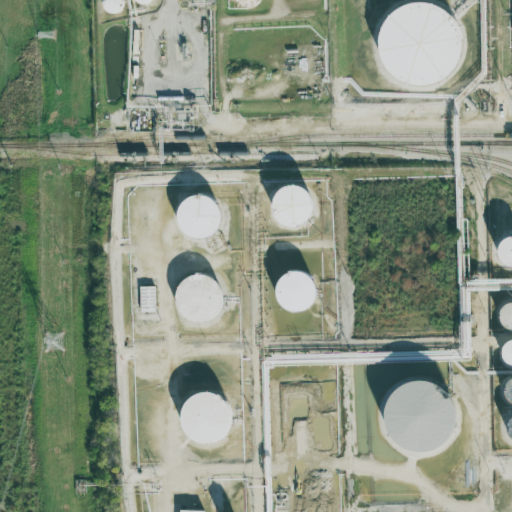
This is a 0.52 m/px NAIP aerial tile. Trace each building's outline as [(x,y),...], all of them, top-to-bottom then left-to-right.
[(94,0),(94,10),(120,13),(121,0),(94,0)] [(379,44),(382,30),(389,18),(400,9),(413,5),(427,4),(440,9),(451,17),(459,28),(463,41),(463,55),(458,68),(449,79),(437,86),(423,89),(409,87),(396,81),(386,71),(380,58),(379,44)] [(281,194),(290,187),(302,187),(312,195),(316,210),(311,221),(301,226),(289,225),(279,218),(276,207),(277,201),(281,194)] [(190,201),(200,198),(213,201),(222,213),(222,226),(218,233),(209,239),(197,240),(187,235),(181,226),(181,214),(184,207),(190,201)] [(511,242),(509,243),(509,237),(488,236),(487,263),(511,263),(511,242)] [(290,275),(305,274),(314,281),(319,293),(315,305),(307,312),(297,313),(285,308),(279,299),(279,288),(283,280),(290,275)] [(187,280),(199,275),(213,277),(224,287),(228,302),(223,314),(210,323),(193,322),(185,315),(179,304),(180,291),(187,280)] [(135,286),(136,312),(152,312),(151,286),(135,286)] [(501,316),(508,310),(511,310),(511,333),(510,334),(503,330),(500,323),(501,316)] [(511,340),(493,340),(491,364),(511,364),(511,340)] [(497,399),(511,398),(511,377),(496,378),(497,399)] [(436,450),(440,397),(427,397),(428,384),(375,380),(371,446),(436,450)] [(189,401),(200,395),(214,394),(227,401),(232,409),(233,418),(232,428),(227,437),(215,444),(201,444),(190,438),(185,426),(186,413),(189,401)] [(511,416),(498,417),(499,440),(511,439),(511,416)]
